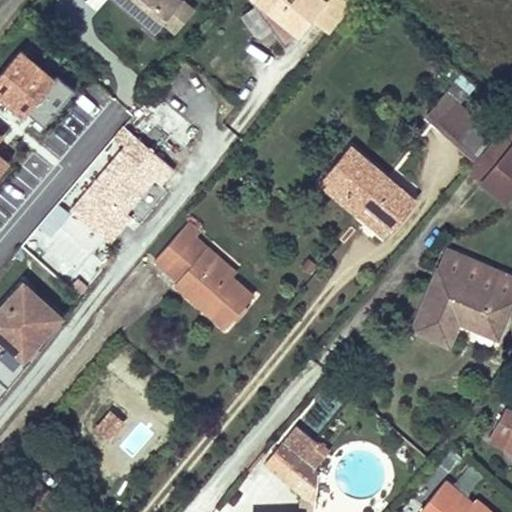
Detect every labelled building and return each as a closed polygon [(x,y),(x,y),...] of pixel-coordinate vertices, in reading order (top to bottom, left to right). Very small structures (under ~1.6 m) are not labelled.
[(144,0),(165,17),(174,6),(178,0),(144,0)] [(200,0),(178,0),(174,6),(186,17),(200,0)] [(345,10),(332,0),(312,0),(311,1),(310,0),(246,0),(244,4),(273,34),(286,21),(297,30),(310,14),(329,30),(345,10)] [(284,45),(297,30),(286,21),(273,34),(284,45)] [(19,66),(1,51),(0,51),(0,71),(8,78),(19,66)] [(0,71),(0,100),(15,83),(8,78),(0,71)] [(461,101),(474,84),(462,74),(448,90),(461,101)] [(143,101),(114,136),(130,149),(165,108),(156,101),(163,93),(155,86),(143,101)] [(476,119),(444,93),(426,115),(457,141),(476,119)] [(511,142),(499,131),(467,169),(507,203),(511,197),(511,142)] [(414,202),(348,149),(318,184),(354,213),(363,204),(391,228),(414,202)] [(125,210),(153,177),(160,183),(174,167),(153,150),(140,166),(121,150),(72,207),(104,235),(125,210)] [(391,228),(363,204),(354,213),(384,237),(391,228)] [(109,239),(130,214),(125,210),(104,235),(109,239)] [(196,232),(184,223),(151,262),(174,283),(200,302),(195,308),(223,331),(252,297),(228,279),(200,254),(204,249),(190,239),(196,232)] [(232,274),(204,249),(200,254),(228,279),(232,274)] [(483,267),(444,251),(411,330),(446,345),(458,321),(496,338),(511,296),(511,279),(495,272),(490,283),(478,278),(483,267)] [(495,272),(483,267),(478,278),(490,283),(495,272)] [(23,283),(0,307),(0,335),(23,356),(60,316),(23,283)] [(200,302),(174,283),(170,287),(195,308),(200,302)] [(511,411),(505,408),(489,435),(506,444),(510,436),(511,436),(511,411)] [(110,412),(95,427),(107,437),(121,421),(110,412)] [(311,511),(317,473),(282,442),(265,463),(300,493),(297,510),(305,511),(311,511)] [(71,455),(54,476),(82,499),(113,461),(100,450),(86,467),(71,455)] [(442,482),(431,473),(411,498),(422,507),(442,482)] [(493,511),(476,498),(472,502),(445,478),(442,482),(422,507),(419,510),(421,511),(493,511)] [(37,483),(13,511),(70,511),(72,511),(37,483)]
